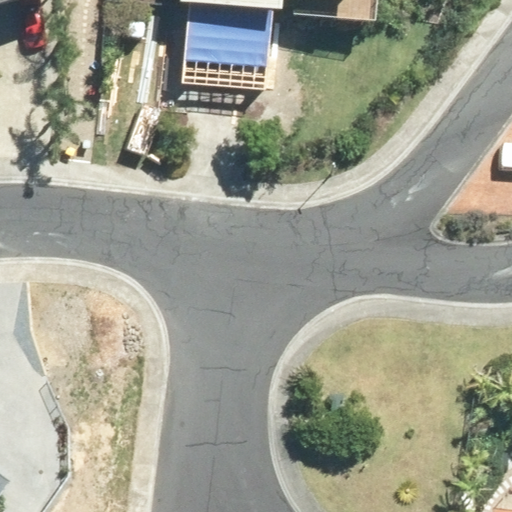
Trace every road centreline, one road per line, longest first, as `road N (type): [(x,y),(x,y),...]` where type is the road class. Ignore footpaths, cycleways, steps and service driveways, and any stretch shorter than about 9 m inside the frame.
road 1 (residential): [(335,253),(406,201),(511,70)]
road 2 (residential): [(237,248),(0,221)]
road 3 (residential): [(237,248),(198,475)]
